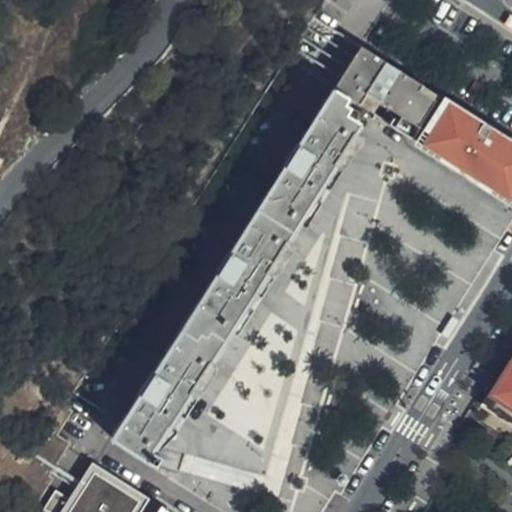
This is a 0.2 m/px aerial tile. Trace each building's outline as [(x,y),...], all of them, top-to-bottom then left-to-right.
[(334,88),(349,98),(511,202),(511,143),(361,46),(334,88)] [(112,438),(146,460),(153,449),(170,423),(176,413),(210,360),(228,333),(244,306),(253,293),(286,240),(297,223),(313,199),(321,186),(354,133),(360,124),(346,114),(351,108),(345,104),(349,98),(334,88),(112,438)] [(363,138),(354,133),(321,186),(329,191),(363,138)] [(321,204),(313,199),(297,223),(305,229),(321,204)] [(295,246),(286,240),(253,293),(262,298),(295,246)] [(253,312),(244,306),(228,333),(236,339),(253,312)] [(210,360),(176,413),(185,419),(219,366),(210,360)] [(511,373),(494,401),(511,412),(511,373)] [(511,412),(494,401),(487,412),(511,427),(511,412)] [(153,449),(157,452),(179,430),(170,423),(153,449)] [(142,511),(151,500),(93,463),(69,501),(54,492),(41,511),(142,511)] [(172,511),(162,505),(151,500),(142,511),(172,511)]
